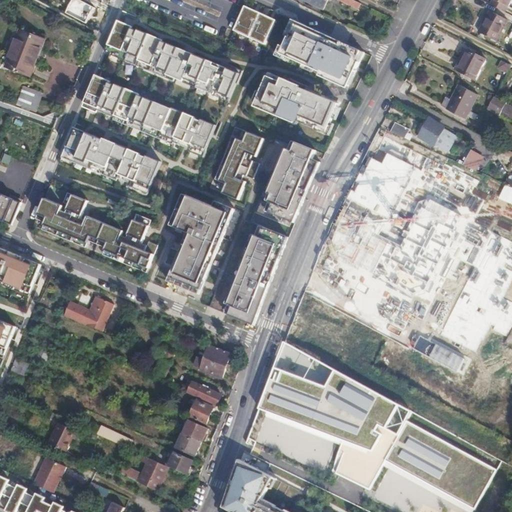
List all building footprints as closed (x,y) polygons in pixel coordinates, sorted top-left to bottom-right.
[(63,6),(61,11),(82,22),(93,0),(80,0),(79,4),(71,0),(66,0),(64,4),(67,6),(66,8),(63,6)] [(304,0),(323,9),(326,0),(304,0)] [(341,0),(358,8),(361,3),(354,0),(341,0)] [(508,9),(511,0),(491,0),(493,2),(508,9)] [(505,14),(508,9),(493,2),(491,7),(505,14)] [(251,13),(244,10),(236,27),(251,34),(261,13),(252,9),(251,13)] [(270,17),(261,13),(251,34),(267,41),(275,24),(268,21),(270,17)] [(491,13),(480,34),(497,43),(508,22),(491,13)] [(128,25),(119,21),(106,53),(139,67),(139,66),(229,100),(236,83),(238,84),(243,71),(227,64),(226,67),(158,39),(158,38),(150,34),(149,36),(127,27),(128,25)] [(365,53),(297,22),(282,54),(350,86),(365,53)] [(20,30),(6,67),(31,77),(45,40),(20,30)] [(469,52),(458,72),(476,81),(487,62),(469,52)] [(511,68),(503,63),(499,70),(508,75),(511,68)] [(112,82),(96,75),(84,105),(134,126),(155,135),(190,149),(189,152),(204,158),(217,125),(203,119),(202,121),(186,115),(187,114),(173,108),(173,109),(140,96),(141,95),(127,89),(127,90),(111,84),(112,82)] [(269,77),(260,101),(271,106),(270,110),(317,130),(319,127),(330,132),(341,105),(325,98),(326,97),(309,90),(309,91),(302,89),(303,87),(285,80),(283,83),(269,77)] [(26,87),(19,105),(37,112),(44,95),(26,87)] [(466,123),(478,99),(459,88),(452,103),(447,111),(446,113),(466,123)] [(447,111),(452,103),(447,101),(442,109),(447,111)] [(511,121),(511,106),(506,103),(501,116),(511,121)] [(457,134),(441,126),(441,127),(429,121),(420,138),(448,153),(457,134)] [(396,124),(391,134),(406,141),(410,131),(396,124)] [(84,132),(75,128),(63,156),(86,166),(88,162),(94,164),(92,167),(129,183),(128,185),(149,194),(162,162),(153,158),(152,160),(130,151),(129,153),(125,152),(127,149),(127,148),(110,141),(109,142),(87,133),(86,136),(83,135),(84,132)] [(225,191),(224,194),(240,201),(247,183),(243,181),(238,179),(240,174),(245,176),(254,180),(260,165),(251,161),(246,159),(248,154),(253,156),(257,158),(265,140),(249,133),(248,137),(245,142),(238,140),(220,182),(227,185),(225,191)] [(241,134),(238,140),(245,142),(248,137),(241,134)] [(216,180),(220,182),(238,140),(234,138),(216,180)] [(295,142),(291,150),(314,160),(318,151),(295,142)] [(267,213),(295,224),(298,218),(309,192),(322,163),(314,160),(291,150),(289,150),(270,196),(277,199),(274,205),(271,204),(267,213)] [(390,166),(407,171),(411,159),(394,154),(390,166)] [(482,155),(474,173),(487,180),(496,162),(482,155)] [(227,185),(220,182),(218,188),(225,191),(227,185)] [(379,190),(354,244),(347,241),(328,282),(374,303),(418,208),(379,190)] [(0,220),(1,221),(3,216),(12,220),(15,211),(18,213),(22,203),(0,193),(0,220)] [(185,195),(172,226),(177,228),(190,197),(185,195)] [(264,211),(267,213),(271,204),(274,205),(277,199),(270,196),(264,211)] [(169,283),(200,296),(213,266),(209,264),(211,258),(215,260),(236,210),(220,204),(218,209),(190,197),(177,228),(189,234),(184,247),(187,248),(185,254),(181,253),(169,283)] [(48,218),(45,226),(89,244),(91,237),(108,244),(105,251),(149,269),(159,246),(149,242),(148,247),(145,252),(140,250),(143,245),(148,233),(133,226),(127,238),(125,243),(120,241),(122,236),(124,232),(88,217),(86,221),(84,226),(80,224),(82,219),(87,207),(72,201),(66,213),(64,218),(59,216),(62,211),(63,207),(45,199),(38,215),(48,218)] [(137,215),(134,222),(150,228),(152,221),(137,215)] [(134,222),(133,226),(148,233),(150,228),(134,222)] [(261,237),(265,228),(258,225),(252,241),(255,242),(258,235),(261,237)] [(45,226),(43,230),(87,248),(89,244),(45,226)] [(227,315),(255,327),(290,239),(265,228),(261,237),(258,235),(255,242),(252,241),(240,271),(244,272),(241,278),(238,276),(229,298),(236,301),(233,307),(230,306),(227,315)] [(42,265),(0,247),(0,280),(31,293),(42,265)] [(105,251),(103,255),(148,274),(149,269),(105,251)] [(0,280),(0,284),(30,296),(31,293),(0,280)] [(493,336),(501,315),(438,290),(414,349),(420,351),(410,375),(489,407),(508,357),(498,353),(503,340),(493,336)] [(74,300),(67,317),(104,333),(115,305),(97,298),(91,312),(78,307),(80,303),(74,300)] [(236,301),(229,298),(223,313),(227,315),(230,306),(233,307),(236,301)] [(306,322),(325,332),(337,309),(319,299),(306,322)] [(0,320),(0,353),(6,356),(18,327),(0,320)] [(336,334),(332,343),(348,351),(349,348),(365,355),(371,343),(348,332),(345,339),(336,334)] [(211,346),(201,369),(222,378),(231,355),(211,346)] [(37,350),(33,359),(45,365),(50,355),(37,350)] [(161,359),(170,363),(173,357),(158,351),(155,356),(161,359)] [(18,359),(11,376),(23,381),(30,364),(18,359)] [(164,379),(170,363),(161,359),(157,366),(160,368),(157,376),(164,379)] [(327,388),(334,391),(343,375),(336,371),(327,388)] [(327,388),(274,373),(261,409),(345,440),(334,472),(369,489),(387,462),(475,510),(502,461),(343,375),(334,391),(327,388)] [(187,388),(186,390),(217,404),(221,396),(192,382),(189,389),(187,388)] [(198,401),(190,417),(205,424),(213,408),(198,401)] [(184,434),(202,442),(208,428),(190,420),(189,422),(187,421),(185,426),(187,428),(184,434)] [(72,438),(75,431),(59,423),(50,444),(66,451),(72,438)] [(113,432),(110,440),(127,448),(131,441),(113,432)] [(184,434),(183,434),(177,446),(196,455),(202,442),(184,434)] [(168,467),(187,476),(190,470),(189,469),(193,460),(172,451),(165,465),(168,467)] [(168,467),(165,465),(143,455),(140,461),(148,465),(143,476),(160,484),(168,467)] [(46,459),(34,485),(54,494),(66,468),(46,459)] [(276,479),(242,461),(225,508),(231,511),(287,511),(286,511),(285,511),(278,508),(279,507),(265,500),(276,479)] [(117,471),(116,473),(121,476),(122,475),(137,482),(140,475),(125,467),(125,466),(117,462),(114,469),(117,471)] [(0,499),(2,495),(12,499),(6,511),(7,511),(16,511),(21,503),(30,508),(27,511),(74,511),(73,511),(72,511),(65,511),(62,511),(64,507),(55,502),(53,506),(44,502),(46,498),(37,494),(35,497),(26,493),(28,489),(18,485),(17,489),(7,484),(9,480),(0,476),(0,499)] [(92,482),(89,488),(107,497),(110,490),(92,482)]
